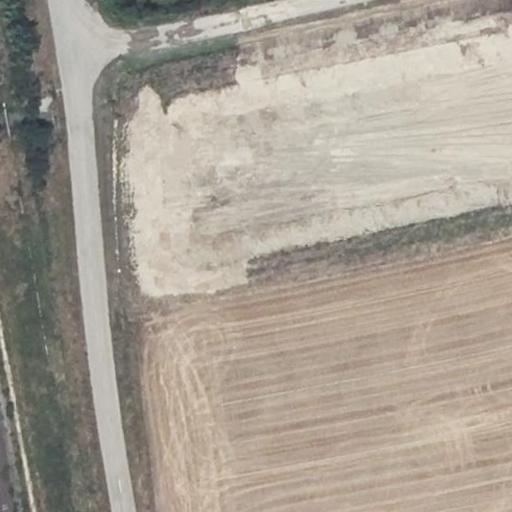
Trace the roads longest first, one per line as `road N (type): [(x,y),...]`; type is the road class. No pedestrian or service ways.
road 1 (unclassified): [(123,511),(64,0)]
road 2 (track): [(73,48),(161,41),(345,0)]
